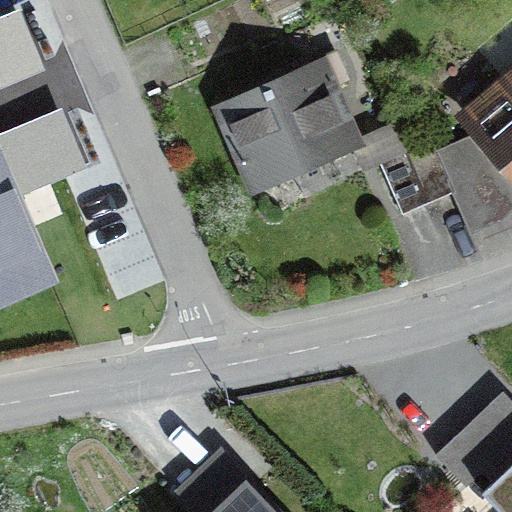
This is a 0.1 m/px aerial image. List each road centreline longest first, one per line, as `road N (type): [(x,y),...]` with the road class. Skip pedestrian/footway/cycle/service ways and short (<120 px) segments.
road 1 (residential): [(72,0),(221,366)]
road 2 (residential): [(511,296),(221,366)]
road 3 (residential): [(221,366),(0,404)]
